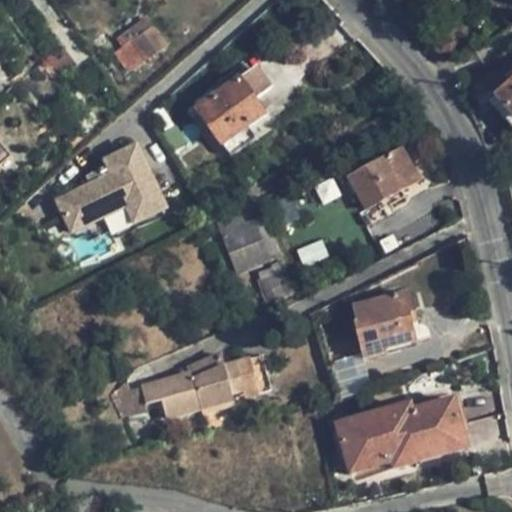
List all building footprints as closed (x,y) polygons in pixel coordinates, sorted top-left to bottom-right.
[(121,37),(126,45),(147,30),(142,23),(121,37)] [(153,26),(147,30),(126,45),(112,55),(127,75),(167,47),(153,26)] [(239,80),(198,109),(223,145),(263,116),(239,80)] [(511,80),(494,95),(496,98),(511,115),(511,80)] [(511,115),(496,98),(491,102),(511,124),(511,115)] [(105,219),(111,233),(168,209),(139,140),(97,158),(104,175),(53,196),(69,234),(105,219)] [(0,167),(13,157),(0,141),(0,167)] [(400,149),(348,177),(366,209),(418,181),(400,149)] [(288,195),(270,204),(283,231),(302,221),(288,195)] [(238,202),(221,209),(225,217),(240,209),(238,202)] [(247,227),(240,209),(225,217),(221,209),(219,210),(229,234),(247,227)] [(263,220),(247,227),(229,234),(224,237),(239,274),(278,257),(263,220)] [(407,316),(414,314),(409,294),(352,308),(357,323),(353,324),(361,359),(386,354),(386,350),(413,343),(409,326),(407,316)] [(417,324),(414,314),(407,316),(409,326),(417,324)] [(263,356),(245,361),(256,393),(272,389),(263,356)] [(141,388),(146,405),(161,401),(166,419),(233,402),(231,395),(245,391),(239,372),(226,375),(224,367),(220,357),(187,370),(189,376),(141,388)] [(236,363),(239,372),(245,391),(246,396),(256,393),(245,361),(236,363)] [(236,363),(224,367),(226,375),(239,372),(236,363)] [(141,388),(136,368),(130,371),(128,373),(129,377),(125,378),(126,381),(111,396),(122,418),(148,411),(146,405),(141,388)] [(411,404),(337,426),(351,474),(390,464),(392,469),(467,449),(454,399),(414,410),(411,404)]
